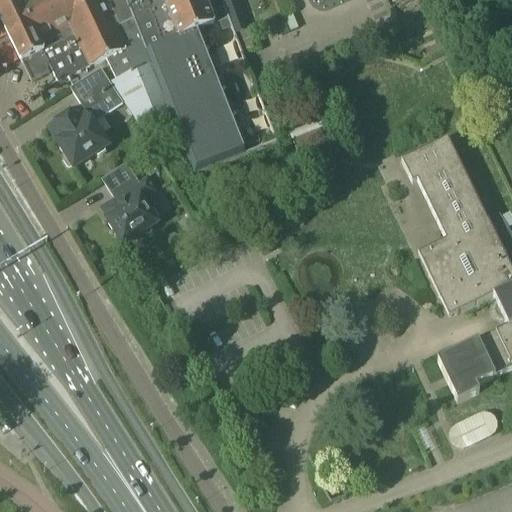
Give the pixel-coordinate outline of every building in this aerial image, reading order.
[(18,0),(15,0),(0,7),(0,19),(21,65),(43,55),(57,85),(106,62),(115,82),(111,84),(111,83),(109,84),(122,107),(140,134),(172,121),(134,22),(124,0),(104,0),(104,4),(102,0),(19,0),(18,0)] [(124,0),(134,22),(172,121),(193,176),(242,157),(194,35),(214,27),(203,0),(124,0)] [(235,1),(223,5),(236,39),(248,34),(235,1)] [(224,11),(215,15),(223,35),(232,31),(224,11)] [(291,34),(299,30),(292,14),(284,18),(291,34)] [(81,110),(48,130),(56,143),(55,144),(64,158),(62,162),(67,170),(72,170),(73,171),(93,158),(98,161),(106,155),(106,150),(108,149),(93,126),(122,107),(109,84),(100,71),(69,90),(70,92),(81,110)] [(511,88),(500,96),(511,115),(511,88)] [(315,133),(292,142),(297,156),(321,147),(315,133)] [(432,148),(401,163),(412,186),(417,183),(445,242),(418,255),(417,256),(448,320),(449,319),(492,298),(507,329),(459,352),(436,363),(455,401),(457,405),(478,395),(475,389),(511,371),(511,273),(505,260),(511,256),(511,236),(500,217),(487,223),(460,168),(448,143),(449,143),(448,140),(432,148)] [(126,165),(100,182),(113,202),(103,209),(109,219),(105,222),(115,237),(114,241),(116,245),(121,246),(122,249),(144,235),(148,236),(153,233),(153,229),(157,226),(142,203),(155,194),(146,181),(139,185),(126,165)] [(484,415),(479,417),(455,428),(451,432),(448,437),(448,442),(451,448),(455,451),(461,452),(466,451),(490,440),(494,436),(496,431),(497,425),(494,420),(490,417),(484,415)]
